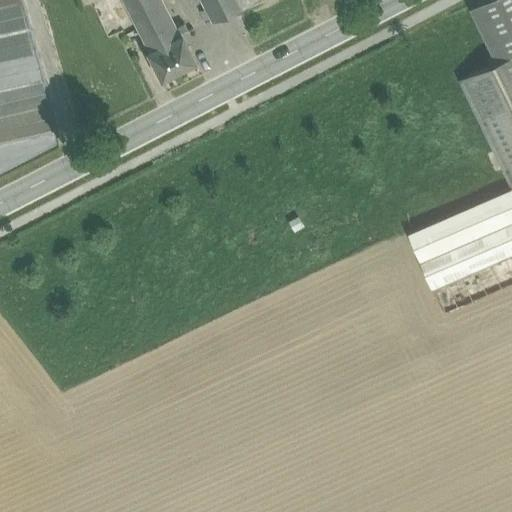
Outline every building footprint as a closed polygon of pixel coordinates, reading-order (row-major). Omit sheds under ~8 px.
[(161,0),(123,0),(149,50),(181,33),(182,34),(191,29),(180,6),(168,12),(161,0)] [(240,0),(201,0),(211,19),(242,4),(240,0)] [(511,0),(483,0),(471,6),(498,61),(511,53),(511,0)] [(149,50),(147,50),(161,77),(195,59),(182,34),(181,33),(149,50)] [(511,53),(498,61),(461,79),(511,184),(511,183),(511,53)] [(511,187),(410,232),(434,287),(511,252),(511,187)] [(511,252),(434,287),(446,313),(511,284),(511,252)]
